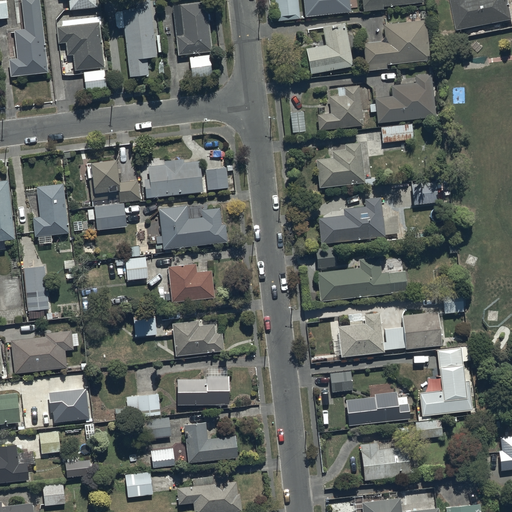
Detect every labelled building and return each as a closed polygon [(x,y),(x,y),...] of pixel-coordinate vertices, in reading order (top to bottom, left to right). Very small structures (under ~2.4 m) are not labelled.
[(0,0),(0,22),(9,22),(6,0),(0,0)] [(46,77),(39,0),(21,0),(24,33),(15,34),(17,62),(9,63),(10,80),(46,77)] [(63,0),(64,1),(69,0),(70,12),(96,10),(95,0),(63,0)] [(297,0),(274,0),(276,23),(299,22),(297,0)] [(302,0),(305,20),(350,16),(348,0),(302,0)] [(361,0),(363,15),(383,13),(383,9),(422,5),(421,0),(361,0)] [(450,0),(457,34),(511,23),(511,14),(509,0),(450,0)] [(207,6),(172,9),(177,59),(190,58),(192,81),(211,79),(209,55),(211,54),(207,6)] [(146,62),(155,61),(149,9),(142,10),(142,13),(115,16),(116,32),(124,31),(129,82),(148,80),(146,62)] [(62,29),(57,30),(59,46),(65,46),(67,58),(73,57),(76,75),(104,72),(99,19),(61,24),(62,29)] [(385,44),(363,47),(366,74),(387,71),(386,67),(430,62),(425,22),(383,28),(385,44)] [(325,48),(305,52),(310,78),(353,70),(344,27),(321,32),(325,48)] [(104,74),(84,76),(85,94),(106,92),(104,74)] [(416,87),(390,90),(391,99),(374,101),(375,106),(369,107),(370,115),(375,114),(377,127),(435,120),(430,77),(415,78),(416,84),(416,87)] [(322,117),(317,118),(318,134),(363,130),(359,89),(337,91),(337,99),(328,100),(329,110),(322,111),(322,117)] [(303,112),(290,113),(291,129),(304,128),(303,112)] [(411,127),(381,131),(383,145),(412,142),(411,127)] [(331,154),(315,156),(317,184),(363,180),(360,145),(346,146),(346,144),(332,145),(332,148),(330,148),(331,154)] [(118,201),(123,200),(139,198),(136,178),(118,180),(118,175),(121,174),(119,164),(116,165),(114,153),(89,156),(90,159),(85,160),(87,174),(92,173),(93,180),(88,181),(90,198),(117,194),(118,201)] [(148,175),(143,175),(145,195),(202,189),(199,157),(183,159),(183,155),(162,157),(163,162),(147,163),(148,175)] [(225,165),(206,167),(207,186),(227,185),(225,165)] [(0,246),(4,246),(3,237),(13,236),(8,177),(0,177),(0,246)] [(435,177),(410,180),(413,201),(437,199),(435,177)] [(62,180),(36,183),(39,213),(31,214),(33,234),(37,234),(38,238),(51,237),(50,230),(66,228),(62,180)] [(342,212),(317,214),(319,240),(383,234),(383,231),(397,230),(395,212),(381,214),(379,195),(363,196),(364,203),(342,206),(342,212)] [(123,200),(118,201),(94,204),(97,227),(126,223),(123,200)] [(186,202),(158,205),(161,233),(155,233),(156,240),(163,239),(163,245),(226,239),(224,221),(221,221),(220,205),(187,207),(186,202)] [(128,255),(128,256),(139,255),(138,243),(127,244),(128,255)] [(333,244),(314,246),(317,269),(316,269),(319,298),(408,288),(406,268),(380,271),(378,254),(358,256),(359,264),(335,267),(333,244)] [(128,256),(115,257),(116,264),(124,263),(126,277),(146,275),(144,255),(139,255),(128,256)] [(195,260),(167,263),(171,299),(214,295),(211,267),(196,268),(195,260)] [(48,307),(44,263),(21,265),(26,309),(48,307)] [(70,267),(58,269),(61,287),(73,285),(70,267)] [(441,290),(443,310),(463,308),(461,288),(441,290)] [(440,342),(436,309),(400,312),(402,324),(381,326),(379,310),(361,312),(362,320),(336,323),(337,330),(331,331),(333,351),(339,351),(339,353),(440,342)] [(132,312),(134,334),(155,332),(154,310),(132,312)] [(197,318),(172,320),(175,352),(222,348),(220,330),(215,330),(214,321),(197,322),(197,318)] [(45,333),(11,336),(14,371),(65,366),(63,346),(78,344),(76,331),(71,331),(71,328),(44,330),(45,333)] [(439,386),(417,388),(419,412),(470,407),(467,377),(463,377),(461,359),(470,358),(468,342),(435,346),(439,386)] [(205,376),(176,376),(176,402),(228,401),(227,374),(226,374),(226,364),(207,364),(207,373),(205,373),(205,376)] [(349,367),(328,370),(330,390),(351,388),(349,367)] [(77,374),(72,374),(73,384),(87,382),(86,369),(77,370),(77,374)] [(52,371),(32,373),(34,395),(47,394),(48,400),(54,400),(52,371)] [(14,388),(0,390),(0,420),(18,418),(14,388)] [(374,393),(344,397),(347,423),(409,415),(406,394),(395,395),(395,390),(373,392),(374,393)] [(158,391),(125,393),(127,414),(160,412),(158,391)] [(430,413),(418,414),(418,419),(414,420),(416,437),(442,434),(440,416),(431,417),(430,413)] [(169,433),(168,415),(134,417),(135,429),(147,429),(147,435),(169,433)] [(205,419),(183,421),(187,460),(237,456),(235,432),(206,435),(205,419)] [(57,425),(38,427),(40,451),(60,449),(57,425)] [(511,432),(499,434),(500,447),(497,448),(499,467),(511,465),(511,432)] [(375,439),(358,441),(362,476),(409,470),(406,441),(376,445),(375,439)] [(0,479),(28,476),(26,460),(18,460),(16,441),(0,442),(0,479)] [(171,446),(151,447),(152,465),(173,463),(171,446)] [(213,481),(191,483),(176,484),(178,501),(193,500),(193,511),(203,511),(240,508),(238,490),(236,490),(235,478),(228,479),(227,470),(213,471),(214,474),(212,474),(213,481)] [(149,471),(125,474),(127,494),(152,492),(149,471)] [(62,480),(42,482),(44,502),(64,500),(62,480)] [(438,511),(437,504),(400,508),(398,494),(360,498),(361,511),(438,511)] [(1,499),(0,499),(0,511),(32,511),(31,499),(1,503),(1,499)] [(479,511),(479,502),(444,505),(444,511),(479,511)]
